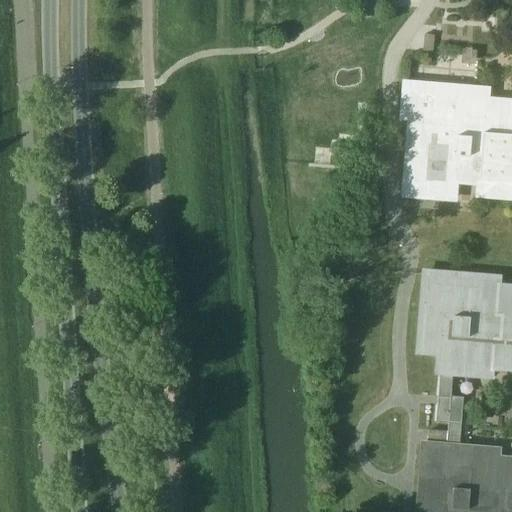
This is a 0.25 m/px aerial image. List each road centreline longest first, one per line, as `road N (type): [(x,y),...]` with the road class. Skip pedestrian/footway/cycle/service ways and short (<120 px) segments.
road 1 (secondary): [(121,511),(91,248),(78,0)]
road 2 (secondary): [(49,0),(76,511)]
